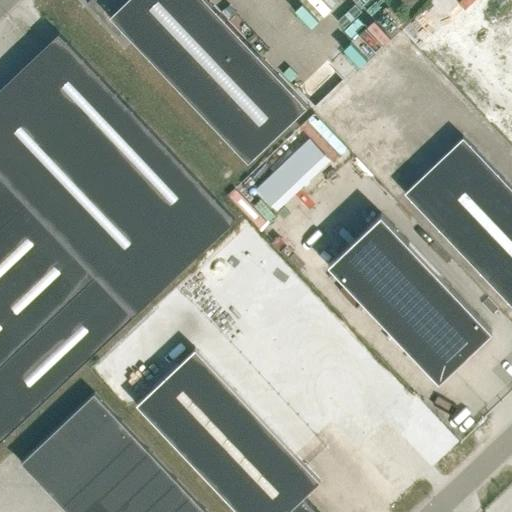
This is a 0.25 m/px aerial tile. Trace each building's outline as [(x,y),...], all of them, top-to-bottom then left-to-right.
[(88,0),(87,2),(118,35),(124,29),(248,160),(308,104),(208,0),(88,0)] [(0,439),(1,440),(235,218),(59,31),(57,32),(85,61),(72,74),(44,45),(0,86),(0,439)] [(511,187),(463,136),(404,191),(511,304),(511,187)] [(336,206),(302,240),(323,262),(357,228),(336,206)] [(327,263),(438,380),(492,329),(381,212),(327,263)] [(320,479),(195,347),(136,403),(239,511),(314,511),(316,509),(303,495),(320,479)] [(68,511),(207,511),(94,392),(21,461),(68,511)]
